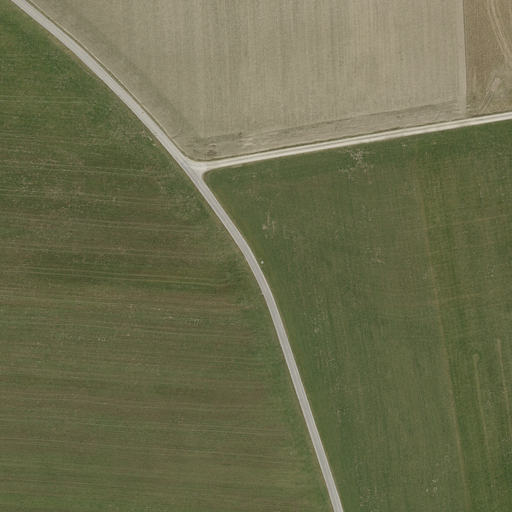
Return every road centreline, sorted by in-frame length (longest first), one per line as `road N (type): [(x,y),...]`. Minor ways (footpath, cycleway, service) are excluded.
road 1 (unclassified): [(339,511),(269,299),(244,249),(190,169),(17,0)]
road 2 (track): [(190,169),(511,116)]
